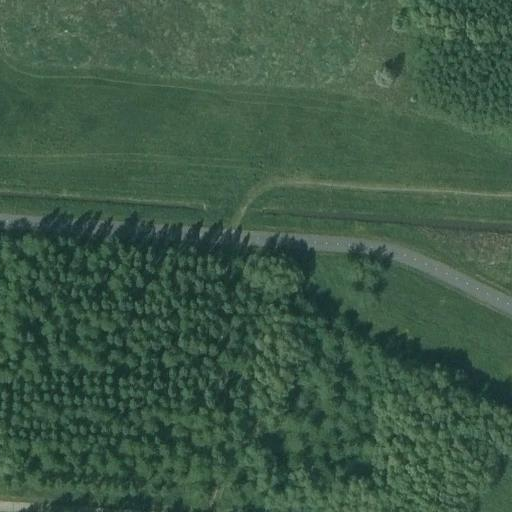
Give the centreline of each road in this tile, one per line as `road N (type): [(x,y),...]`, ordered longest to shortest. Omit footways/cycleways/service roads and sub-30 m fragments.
road 1 (track): [(206,188),(214,511)]
road 2 (track): [(206,188),(511,209)]
road 3 (track): [(0,163),(206,188)]
